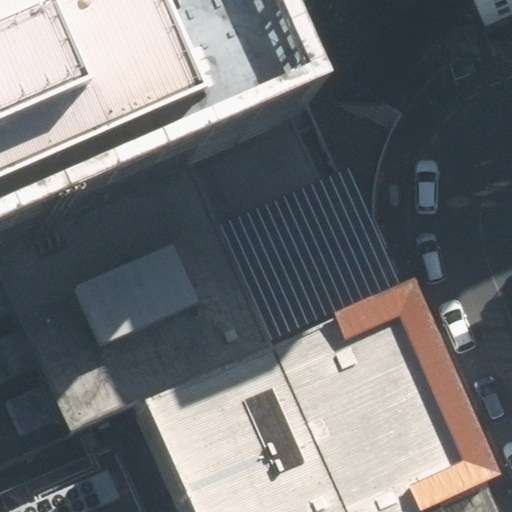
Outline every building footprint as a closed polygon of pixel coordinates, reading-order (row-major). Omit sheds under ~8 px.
[(0,0),(0,260),(305,129),(299,117),(246,0),(0,0)] [(511,22),(511,0),(487,0),(500,28),(511,22)] [(131,415),(397,293),(346,183),(331,190),(305,129),(0,260),(0,305),(59,433),(64,444),(131,415)] [(131,415),(172,511),(432,511),(480,490),(397,293),(131,415)] [(0,511),(143,511),(116,448),(0,497),(0,511)]
